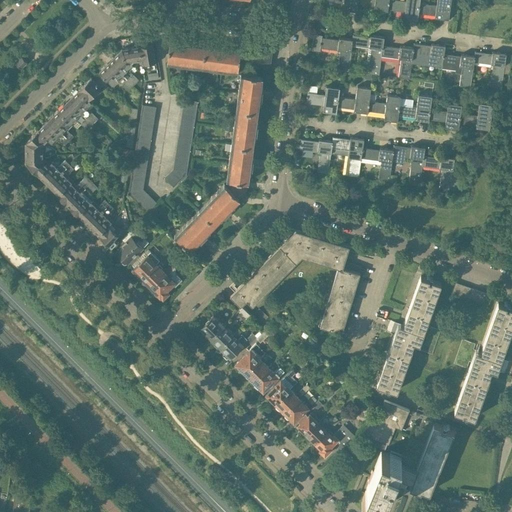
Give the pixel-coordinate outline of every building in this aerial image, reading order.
[(330,0),(343,2),(342,8),(343,8),(356,10),(357,10),(357,3),(357,0),(330,0)] [(357,0),(357,3),(374,6),(374,8),(381,9),(387,10),(388,8),(388,0),(357,0)] [(405,0),(406,2),(392,0),(388,0),(388,8),(405,10),(404,16),(418,18),(418,12),(420,2),(419,0),(405,0)] [(435,16),(449,18),(451,0),(437,0),(437,4),(420,2),(418,12),(435,14),(435,16)] [(342,69),(348,70),(352,44),(351,44),(352,38),(339,37),(338,39),(321,36),(321,34),(313,33),(311,49),(319,50),(320,47),(339,49),(337,69),(342,69)] [(353,34),(352,38),(351,44),(352,44),(369,47),(366,66),(364,65),(363,72),(372,74),(379,74),(381,55),(383,45),(384,36),(370,34),(370,36),(353,34)] [(206,46),(193,44),(193,42),(183,41),(182,42),(170,41),(167,62),(175,64),(183,65),(187,65),(195,66),(195,64),(203,65),(206,46)] [(443,53),(444,53),(445,44),(431,42),(431,44),(414,42),(413,47),(413,52),(411,63),(418,64),(420,53),(432,55),(431,65),(442,67),(443,53)] [(140,46),(143,58),(143,63),(156,60),(153,43),(140,46)] [(135,60),(143,58),(140,46),(138,45),(134,45),(133,47),(123,49),(135,61),(136,60),(135,60)] [(411,63),(413,52),(413,47),(400,45),(400,47),(383,45),(381,55),(400,57),(398,77),(403,78),(409,79),(411,63)] [(240,50),(228,49),(227,47),(218,46),(217,47),(206,46),(203,65),(210,66),(210,68),(218,70),(222,70),(230,71),(230,68),(238,69),(240,50)] [(269,65),(269,63),(271,51),(247,48),(245,61),(263,64),(269,65)] [(133,62),(135,61),(123,49),(111,61),(134,85),(140,80),(130,70),(134,67),(136,65),(133,62)] [(506,52),(493,51),(493,53),(475,51),(474,55),(474,61),(493,63),(490,89),(501,91),(502,80),(504,80),(505,76),(503,76),(506,52)] [(474,61),(474,55),(461,53),(461,55),(444,53),(443,53),(442,67),(456,69),(455,73),(461,73),(459,85),(470,87),(471,82),(474,61)] [(28,62),(21,55),(15,62),(21,68),(28,62)] [(102,74),(98,77),(105,84),(108,80),(114,86),(119,82),(128,91),(134,85),(111,61),(100,72),(102,74)] [(257,110),(259,98),(260,98),(262,89),(260,88),(262,75),(243,73),(242,81),(239,80),(237,100),(240,100),(239,108),(257,110)] [(91,77),(84,85),(82,84),(79,87),(79,89),(78,90),(90,102),(91,101),(106,86),(105,84),(98,77),(95,81),(91,77)] [(323,110),(336,112),(337,105),(339,95),(340,87),(326,85),(325,93),(307,91),(306,100),(324,103),(323,110)] [(355,98),(339,95),(337,105),(354,107),(354,109),(367,111),(368,111),(368,109),(369,100),(371,87),(357,85),(355,98)] [(78,90),(69,100),(96,127),(102,122),(91,111),(95,106),(91,101),(90,102),(78,90)] [(399,104),(400,97),(401,95),(387,93),(386,102),(369,100),(368,109),(385,111),(384,118),(397,120),(398,120),(399,113),(398,113),(399,104)] [(398,113),(399,113),(415,115),(415,118),(428,120),(429,120),(429,117),(430,108),(432,95),(418,93),(416,106),(412,105),(413,99),(400,97),(399,104),(398,113)] [(184,105),(197,107),(198,101),(185,99),(184,105)] [(91,132),(96,127),(69,100),(58,110),(71,123),(76,118),(91,132)] [(477,114),(460,112),(459,121),(460,121),(476,123),(476,126),(490,128),(493,103),(479,101),(477,114)] [(447,110),(430,108),(429,117),(446,119),(445,126),(458,128),(459,128),(460,121),(459,121),(460,112),(461,104),(448,102),(447,110)] [(141,110),(155,113),(156,106),(142,104),(141,110)] [(183,111),(196,113),(197,107),(184,105),(183,111)] [(136,119),(138,109),(131,108),(129,118),(136,119)] [(256,123),(257,110),(239,108),(237,116),(235,115),(232,135),(235,135),(234,143),(253,145),(254,133),(255,133),(257,124),(256,123)] [(68,126),(71,123),(58,110),(50,119),(71,139),(75,135),(69,129),(68,126)] [(140,117),(154,119),(155,113),(141,110),(140,117)] [(195,120),(196,113),(183,111),(182,118),(195,120)] [(153,125),(154,119),(140,117),(139,123),(153,125)] [(181,124),(194,126),(195,120),(182,118),(181,124)] [(66,143),(71,139),(50,119),(40,129),(49,138),(53,141),(57,137),(60,137),(66,143)] [(138,130),(151,132),(153,125),(139,123),(138,130)] [(193,133),(194,126),(181,124),(180,130),(193,133)] [(44,142),(49,138),(40,129),(39,129),(37,129),(34,132),(34,134),(26,142),(44,142)] [(150,138),(151,132),(138,130),(137,136),(150,138)] [(192,139),(193,133),(180,130),(179,137),(192,139)] [(364,138),(350,136),(350,138),(332,135),(332,140),(331,146),(332,146),(349,148),(348,156),(350,157),(348,175),(359,176),(361,161),(361,157),(361,156),(363,146),(364,138)] [(149,145),(150,138),(137,136),(136,142),(149,145)] [(191,145),(192,139),(179,137),(178,143),(191,145)] [(319,151),(317,170),(328,172),(329,169),(329,165),(332,146),(331,146),(332,140),(318,138),(318,141),(295,138),(293,147),(319,151)] [(44,161),(44,142),(26,142),(26,159),(26,162),(44,162),(44,161)] [(148,151),(149,145),(136,142),(135,149),(148,151)] [(190,152),(191,145),(178,143),(177,149),(190,152)] [(248,181),(250,168),(251,168),(252,158),(251,158),(253,145),(234,143),(233,150),(230,150),(227,170),(230,170),(229,178),(234,179),(233,185),(246,191),(247,181),(248,181)] [(393,144),(393,148),(393,154),(392,161),(404,163),(405,156),(412,156),(408,183),(420,184),(422,164),(424,155),(425,146),(411,144),(411,146),(393,144)] [(392,161),(393,154),(393,148),(380,146),(380,149),(363,146),(361,156),(361,157),(361,161),(380,164),(378,179),(389,180),(392,161)] [(147,157),(148,151),(135,149),(134,155),(147,157)] [(189,158),(190,152),(177,149),(176,156),(189,158)] [(146,164),(147,157),(134,155),(133,161),(146,164)] [(456,189),(458,176),(452,175),(455,157),(441,155),(441,157),(424,155),(422,164),(442,167),(439,187),(456,189)] [(188,164),(189,158),(176,156),(175,162),(188,164)] [(53,163),(49,166),(40,175),(50,185),(70,165),(66,160),(60,167),(57,167),(53,163)] [(26,162),(34,169),(34,172),(37,174),(39,174),(40,175),(49,166),(44,161),(44,162),(26,162)] [(145,170),(146,164),(133,161),(132,168),(145,170)] [(187,171),(188,164),(175,162),(174,169),(187,171)] [(50,185),(59,194),(72,182),(68,178),(68,175),(75,169),(70,165),(50,185)] [(144,176),(145,170),(132,168),(131,174),(144,176)] [(169,173),(179,182),(187,174),(187,171),(174,169),(169,173)] [(179,182),(169,173),(165,178),(174,187),(179,182)] [(143,183),(144,176),(131,174),(130,181),(143,183)] [(72,182),(59,194),(58,195),(59,196),(59,198),(62,200),(63,200),(69,206),(92,182),(87,176),(76,187),(72,183),(72,182)] [(128,194),(142,188),(143,183),(130,181),(128,194)] [(69,206),(73,210),(73,212),(75,214),(77,214),(78,215),(79,214),(91,202),(92,201),(95,198),(91,194),(98,187),(92,182),(69,206)] [(239,198),(246,191),(233,185),(230,189),(226,186),(220,192),(218,190),(213,195),(210,198),(204,204),(207,206),(201,211),(215,225),(224,216),(225,216),(231,210),(231,208),(240,199),(239,198)] [(147,193),(142,188),(128,194),(137,203),(147,193)] [(142,208),(151,198),(147,193),(137,203),(142,208)] [(156,202),(151,198),(142,208),(146,212),(156,202)] [(92,201),(91,202),(79,214),(89,224),(110,204),(105,200),(99,206),(96,206),(92,201)] [(110,204),(89,224),(99,234),(108,224),(109,224),(116,217),(114,215),(110,220),(107,217),(107,214),(114,208),(110,204)] [(158,211),(158,208),(155,205),(148,212),(152,216),(158,211)] [(206,234),(215,225),(201,211),(196,217),(194,215),(187,222),(180,229),(182,231),(176,237),(190,250),(199,241),(200,241),(207,235),(206,234)] [(108,224),(99,234),(99,235),(99,236),(102,239),(104,239),(112,247),(118,240),(114,237),(118,233),(109,224),(108,224)] [(116,251),(122,257),(121,257),(121,260),(124,263),(126,263),(127,262),(127,263),(129,261),(149,241),(143,235),(141,238),(132,229),(122,238),(125,241),(116,251)] [(296,229),(236,289),(252,305),(302,255),(334,264),(340,243),(296,229)] [(140,277),(142,278),(156,263),(159,260),(148,248),(132,264),(134,266),(132,268),(136,273),(136,275),(138,277),(140,277)] [(188,253),(183,259),(191,266),(196,261),(188,253)] [(361,265),(345,261),(344,267),(359,271),(361,265)] [(165,272),(156,263),(142,278),(142,279),(141,281),(144,284),(146,284),(147,283),(151,287),(165,272)] [(173,265),(165,272),(151,287),(155,291),(154,292),(154,293),(157,296),(158,296),(159,295),(160,296),(161,296),(163,298),(169,292),(167,290),(173,284),(175,286),(182,279),(175,272),(175,267),(173,265)] [(341,266),(322,326),(341,331),(360,271),(359,271),(344,267),(341,266)] [(426,332),(423,331),(441,281),(421,274),(399,335),(394,333),(377,383),(397,390),(414,342),(421,344),(419,350),(432,354),(440,329),(428,325),(426,332)] [(450,292),(457,295),(461,283),(454,281),(450,292)] [(467,285),(461,283),(457,295),(463,297),(467,285)] [(474,288),(467,285),(463,297),(470,300),(474,288)] [(480,290),(474,288),(470,300),(476,302),(480,290)] [(487,292),(480,290),(476,302),(483,304),(487,292)] [(469,361),(472,362),(455,410),(474,417),(495,357),(500,359),(511,326),(511,306),(498,302),(481,351),(474,348),(476,343),(463,338),(455,363),(467,367),(469,361)] [(251,315),(243,307),(238,312),(247,320),(249,318),(251,315)] [(259,308),(252,315),(261,324),(268,317),(259,308)] [(200,328),(210,338),(223,325),(213,315),(200,328)] [(294,322),(300,328),(304,324),(299,318),(294,322)] [(233,334),(223,325),(210,338),(220,347),(233,334)] [(237,330),(233,334),(220,347),(225,352),(223,354),(227,358),(229,356),(230,357),(245,342),(248,346),(256,338),(257,337),(253,332),(247,339),(242,334),(241,335),(237,330)] [(256,338),(260,342),(268,334),(264,330),(257,337),(256,338)] [(304,340),(310,346),(315,341),(309,335),(304,340)] [(320,352),(323,348),(317,341),(311,346),(316,352),(320,352)] [(235,363),(239,366),(239,367),(239,370),(241,372),(244,372),(244,371),(245,372),(260,357),(265,352),(256,343),(235,363)] [(269,366),(260,357),(245,372),(245,373),(245,376),(247,378),(250,378),(254,381),(269,366)] [(254,381),(254,382),(254,385),(256,387),(259,387),(263,390),(284,370),(280,367),(276,371),(275,370),(274,371),(269,366),(254,381)] [(295,372),(291,368),(266,393),(270,397),(269,398),(269,400),(272,402),(274,402),(275,402),(275,403),(290,388),(296,382),(290,377),(295,372)] [(341,377),(352,388),(357,384),(346,373),(341,377)] [(310,387),(307,384),(300,391),(303,394),(310,387)] [(366,393),(357,384),(352,388),(361,398),(366,393)] [(299,397),(290,388),(275,403),(276,403),(276,404),(276,406),(278,409),(280,409),(281,408),(285,412),(299,397)] [(285,412),(285,413),(285,416),(287,418),(290,418),(290,417),(294,421),(309,407),(299,397),(285,412)] [(384,410),(359,435),(362,439),(366,435),(387,443),(395,425),(402,428),(410,409),(385,399),(384,399),(384,400),(383,401),(383,402),(383,403),(384,404),(384,405),(385,405),(385,406),(386,406),(387,407),(384,410)] [(318,400),(314,405),(317,408),(322,403),(318,400)] [(297,424),(301,428),(300,429),(300,430),(303,433),(305,433),(305,432),(306,433),(318,421),(314,417),(315,415),(311,411),(308,413),(306,412),(298,420),(300,421),(297,424)] [(335,416),(330,421),(334,425),(338,420),(335,416)] [(327,431),(318,421),(306,433),(307,434),(306,435),(306,436),(309,439),(310,439),(311,438),(315,443),(327,431)] [(382,450),(362,500),(381,507),(395,473),(411,479),(410,483),(429,491),(454,430),(435,422),(418,464),(382,450)] [(315,443),(316,443),(316,445),(325,454),(332,447),(331,445),(334,442),(341,449),(355,435),(343,424),(332,435),(327,431),(315,443)] [(24,511),(27,493),(18,491),(15,511),(24,511)] [(27,493),(24,511),(31,511),(35,494),(27,493)] [(409,511),(441,511),(443,504),(417,494),(409,511)]
